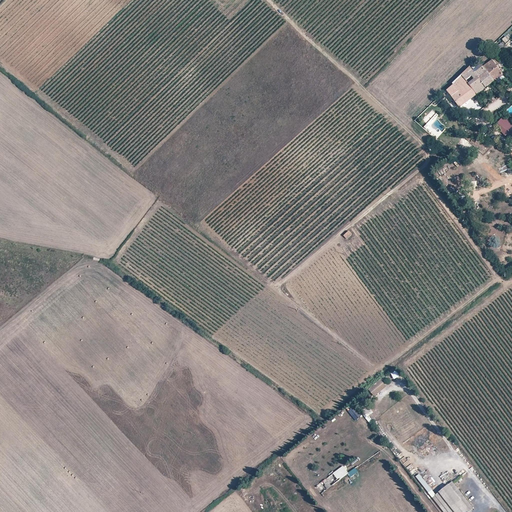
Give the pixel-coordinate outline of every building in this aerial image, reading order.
[(483,67),(494,82),(504,75),(492,60),(483,67)] [(474,73),(483,67),(481,64),(472,71),(474,73)] [(476,95),(485,89),(474,73),(472,71),(470,67),(462,75),(476,95)] [(485,89),(494,82),(483,67),(474,73),(485,89)] [(462,75),(454,82),(454,84),(447,91),(460,108),(468,101),(476,95),(462,75)] [(432,124),(439,117),(436,114),(429,122),(432,124)] [(511,123),(504,116),(498,122),(507,132),(511,126),(511,123)] [(352,234),(349,230),(343,235),(347,239),(352,234)] [(393,379),(399,376),(396,370),(390,373),(393,379)] [(385,386),(380,380),(368,389),(373,396),(385,386)] [(354,408),(348,413),(355,421),(361,415),(354,408)] [(332,473),(337,481),(348,473),(343,465),(332,473)] [(316,486),(320,491),(336,479),(332,474),(316,486)] [(428,493),(431,490),(419,474),(415,476),(428,493)] [(443,504),(439,506),(443,511),(467,511),(472,508),(452,482),(436,495),(443,504)] [(432,498),(439,506),(443,504),(436,495),(432,498)]
